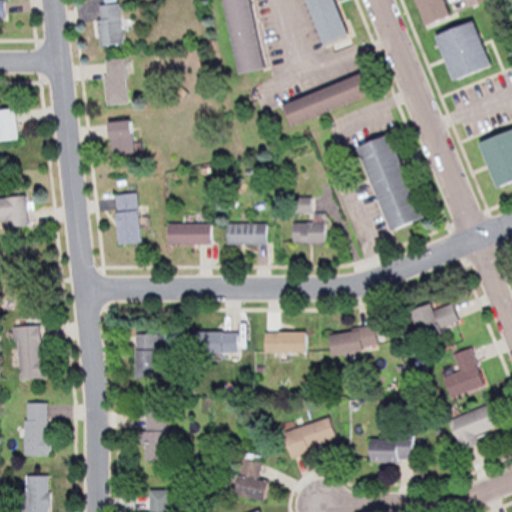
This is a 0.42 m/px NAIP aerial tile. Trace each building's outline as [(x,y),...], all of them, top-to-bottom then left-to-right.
[(220,0),(234,75),(260,70),(247,0),(220,0)] [(301,0),(318,44),(342,36),(329,0),(301,0)] [(443,18),(437,0),(410,0),(418,26),(443,18)] [(121,44),(117,3),(93,6),(98,46),(121,44)] [(472,22),(432,35),(447,82),(488,68),(472,22)] [(102,61),(103,105),(126,104),(125,60),(102,61)] [(278,104),(286,125),(375,93),(368,72),(278,104)] [(0,141),(16,140),(13,110),(0,110),(0,141)] [(104,123),(107,156),(130,154),(127,121),(104,123)] [(511,182),(511,129),(475,142),(491,189),(511,182)] [(383,232),(418,220),(390,135),(354,146),(383,232)] [(115,245),(138,245),(136,194),(113,195),(115,245)] [(3,229),(26,227),(24,197),(0,198),(0,225),(2,225),(3,229)] [(289,223),(289,244),(324,244),(324,223),(289,223)] [(164,224),(164,245),(209,245),(209,224),(164,224)] [(224,224),(224,245),(265,245),(265,224),(224,224)] [(408,311),(417,339),(457,326),(450,305),(430,311),(428,305),(408,311)] [(16,381),(42,379),(40,326),(14,327),(16,381)] [(325,335),(328,355),(376,348),(373,327),(325,335)] [(236,332),(191,332),(191,353),(236,353),(236,332)] [(262,333),(262,352),(305,352),(305,333),(262,333)] [(132,379),(159,379),(159,334),(132,334),(132,379)] [(471,349),(452,354),(457,372),(442,376),(447,396),(481,387),(471,349)] [(447,419),(458,451),(478,444),(475,434),(502,425),(494,403),(447,419)] [(22,457),(46,457),(46,404),(22,404),(22,457)] [(163,460),(163,411),(143,411),(143,430),(138,430),(138,460),(163,460)] [(280,431),(287,456),(336,443),(329,419),(280,431)] [(365,462),(414,462),(414,434),(393,434),(393,439),(365,439),(365,462)] [(231,495),(263,503),(268,482),(258,480),(262,464),(239,458),(231,495)] [(21,511),(47,511),(47,476),(23,476),(24,510),(21,510),(21,511)]
